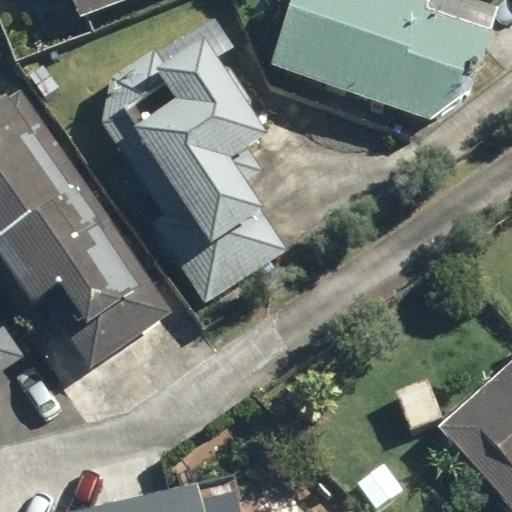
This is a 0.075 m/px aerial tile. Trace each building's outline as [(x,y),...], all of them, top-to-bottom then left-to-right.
[(79,0),(91,28),(159,0),(79,0)] [(309,0),(285,74),(439,125),(484,97),(511,14),(511,11),(478,0),(309,0)] [(162,232),(213,309),(295,256),(230,157),(262,136),(197,36),(118,88),(112,128),(175,223),(162,232)] [(34,106),(0,127),(0,217),(57,306),(80,291),(109,335),(161,302),(34,106)] [(0,384),(29,366),(0,319),(0,384)] [(511,373),(447,433),(511,502),(511,373)] [(216,511),(211,490),(124,511),(216,511)]
